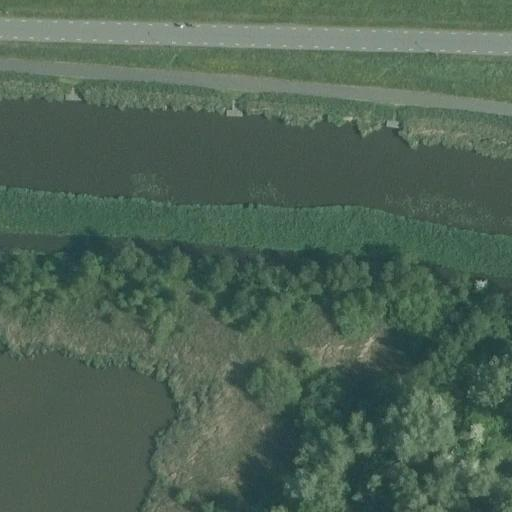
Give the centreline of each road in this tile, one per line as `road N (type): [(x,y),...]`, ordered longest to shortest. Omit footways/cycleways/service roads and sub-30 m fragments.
road 1 (unclassified): [(511,115),(398,98),(0,68)]
road 2 (tertiary): [(511,42),(0,29)]
